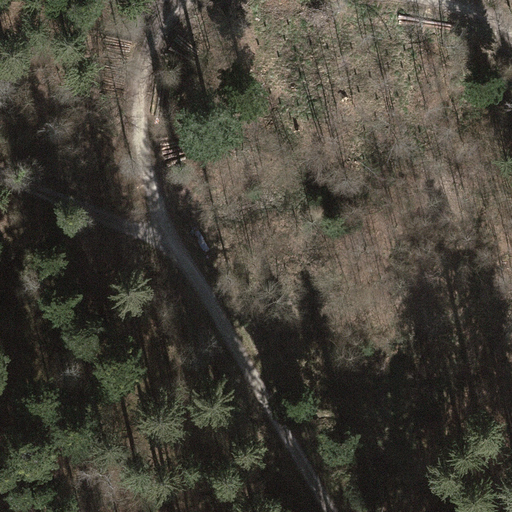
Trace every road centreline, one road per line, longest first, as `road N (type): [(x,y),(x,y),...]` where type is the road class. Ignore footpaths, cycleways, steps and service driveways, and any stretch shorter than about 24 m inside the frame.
road 1 (track): [(178,0),(147,40),(136,82),(149,187),(329,511)]
road 2 (track): [(182,258),(116,218),(0,171)]
